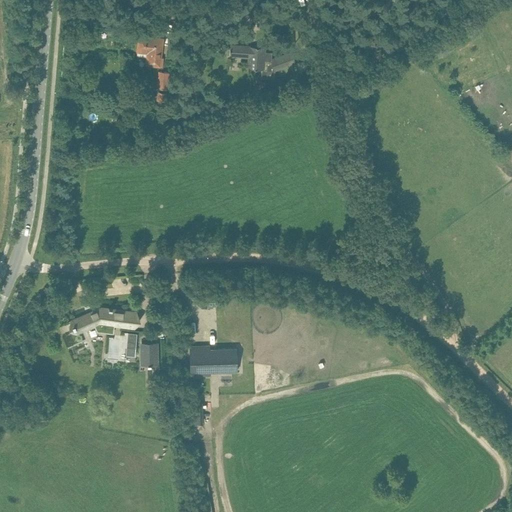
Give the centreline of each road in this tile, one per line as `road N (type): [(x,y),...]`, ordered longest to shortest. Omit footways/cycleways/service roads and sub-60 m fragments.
road 1 (track): [(167,259),(268,258),(354,280),(448,341)]
road 2 (residential): [(415,0),(313,21),(133,0)]
road 3 (track): [(448,341),(453,319),(378,207),(351,150),(335,88)]
road 4 (tertiary): [(13,269),(33,169),(47,0)]
road 5 (track): [(335,88),(484,0)]
road 6 (unclassified): [(13,269),(167,259)]
